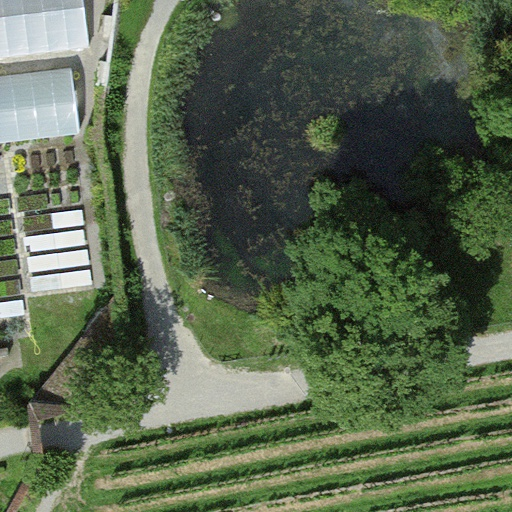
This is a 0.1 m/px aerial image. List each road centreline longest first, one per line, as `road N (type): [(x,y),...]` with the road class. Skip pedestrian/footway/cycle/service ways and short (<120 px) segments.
road 1 (track): [(511,346),(40,439)]
road 2 (track): [(188,406),(143,197),(140,133),(150,39),(169,0)]
